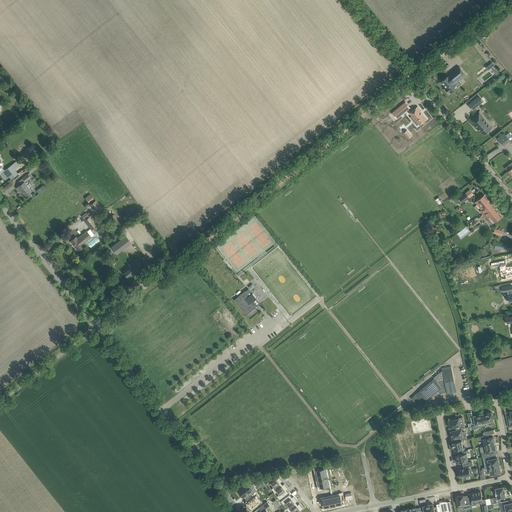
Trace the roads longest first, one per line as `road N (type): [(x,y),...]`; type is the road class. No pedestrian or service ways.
road 1 (track): [(153,281),(411,74)]
road 2 (tertiary): [(240,511),(96,327)]
road 3 (unclassified): [(511,197),(411,74)]
road 4 (tertiary): [(96,327),(0,203)]
road 5 (residential): [(453,488),(440,414),(497,401)]
road 6 (unclassified): [(0,402),(96,327)]
